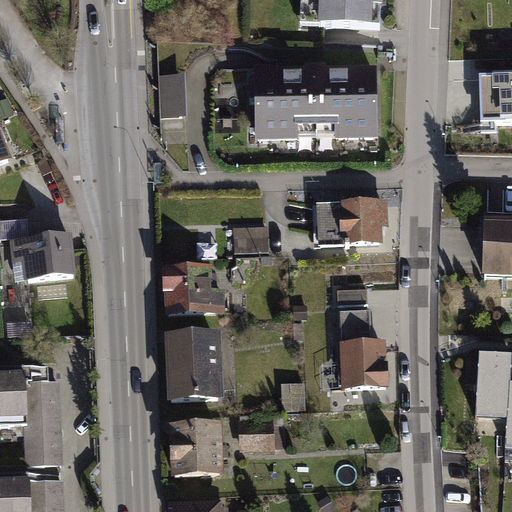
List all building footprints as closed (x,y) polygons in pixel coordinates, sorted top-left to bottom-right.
[(380,0),(304,0),(304,28),(326,29),(325,43),(379,46),(380,0)] [(304,73),(257,74),(259,144),(381,141),(379,73),(326,74),(326,67),(305,67),(304,73)] [(184,77),(159,79),(162,118),(187,117),(184,77)] [(511,78),(481,78),(481,129),(511,129),(511,78)] [(65,119),(56,119),(57,144),(66,144),(65,119)] [(0,168),(12,164),(0,133),(0,168)] [(319,207),(320,249),(384,246),(383,223),(389,223),(388,204),(319,207)] [(511,223),(488,222),(486,280),(511,281),(511,223)] [(269,229),(235,231),(236,256),(270,255),(269,229)] [(37,240),(10,243),(13,268),(26,266),(29,286),(79,280),(74,236),(55,238),(55,232),(37,235),(37,240)] [(214,270),(165,272),(166,297),(170,297),(171,319),(226,317),(225,297),(214,298),(214,284),(218,284),(218,275),(214,275),(214,270)] [(368,292),(339,293),(340,308),(369,306),(368,292)] [(372,314),(341,315),(344,394),(392,392),(391,366),(388,366),(387,344),(373,345),(372,314)] [(191,340),(168,340),(171,408),(225,406),(222,338),(207,339),(207,334),(191,335),(191,340)] [(479,420),(511,422),(511,407),(511,358),(483,357),(479,420)] [(27,379),(0,380),(0,430),(25,429),(26,470),(65,468),(61,383),(28,385),(27,379)] [(274,422),(241,424),(242,455),(275,453),(274,422)] [(224,428),(173,430),(175,483),(226,480),(224,428)] [(64,511),(64,484),(0,486),(0,511),(64,511)] [(330,511),(336,509),(329,499),(320,504),(324,511),(330,511)]
